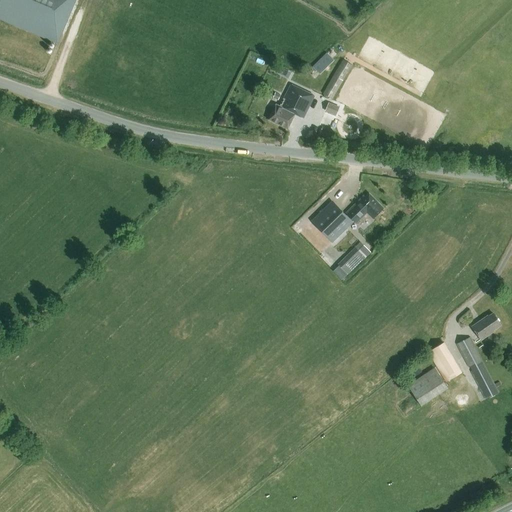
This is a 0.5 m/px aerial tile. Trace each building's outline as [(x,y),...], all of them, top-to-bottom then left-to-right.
[(0,0),(0,17),(56,42),(73,0),(0,0)] [(335,60),(327,52),(313,66),(321,74),(335,60)] [(332,99),(352,65),(343,60),(323,94),(332,99)] [(275,92),(281,95),(285,87),(278,84),(275,92)] [(303,118),(314,96),(291,85),(281,107),(276,105),(268,120),(287,129),(294,114),(303,118)] [(335,114),(338,107),(328,104),(325,111),(335,114)] [(363,196),(358,201),(359,202),(356,205),(355,204),(346,213),(347,215),(346,216),(332,202),(312,222),(332,242),(353,221),(356,224),(367,213),(372,219),(383,208),(369,194),(365,197),(363,196)] [(347,274),(364,257),(356,249),(339,266),(347,274)] [(492,331),(501,325),(493,313),(488,316),(487,315),(471,326),(481,340),(493,332),(492,331)] [(485,399),(498,393),(470,337),(456,344),(468,367),(470,367),(472,370),(471,371),(485,399)] [(446,381),(463,372),(446,341),(429,351),(446,381)] [(421,406),(448,388),(434,368),(407,385),(421,406)]
